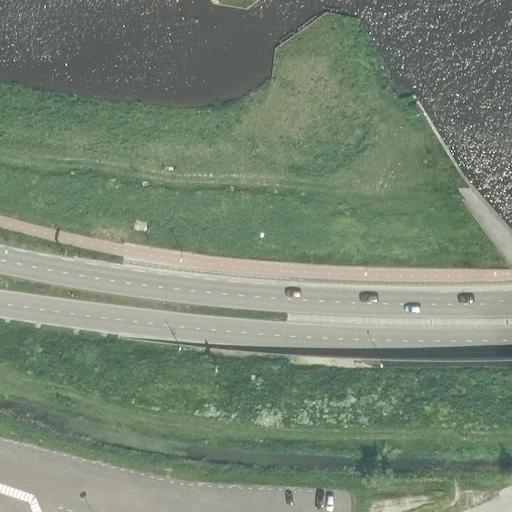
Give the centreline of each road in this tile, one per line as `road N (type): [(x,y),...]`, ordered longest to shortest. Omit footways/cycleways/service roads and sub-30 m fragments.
road 1 (primary): [(511,304),(243,297),(113,284),(0,260)]
road 2 (primary): [(0,305),(246,334),(511,341)]
